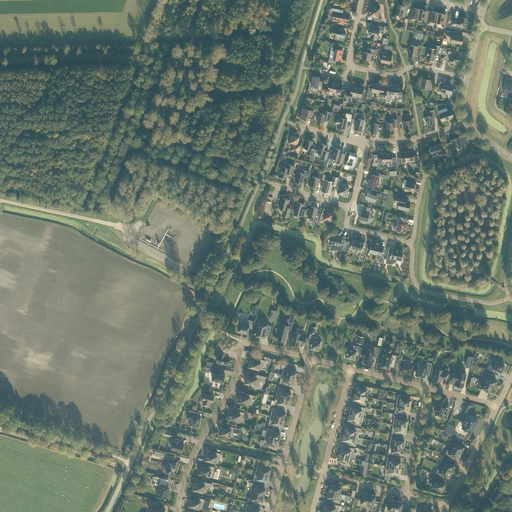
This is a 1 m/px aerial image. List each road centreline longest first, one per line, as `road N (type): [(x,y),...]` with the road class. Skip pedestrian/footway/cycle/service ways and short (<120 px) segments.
road 1 (unclassified): [(321,0),(261,180),(108,511)]
road 2 (residential): [(178,511),(190,463),(233,388),(241,341)]
road 3 (residential): [(312,360),(270,511)]
road 4 (residential): [(510,298),(485,304),(423,292),(412,278),(410,243)]
road 5 (residential): [(468,78),(418,67),(394,76),(352,65)]
